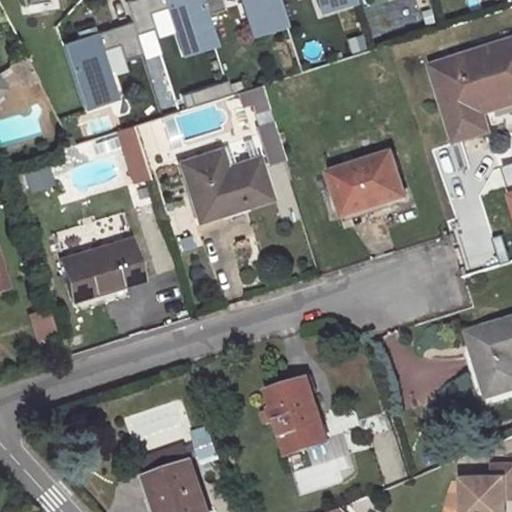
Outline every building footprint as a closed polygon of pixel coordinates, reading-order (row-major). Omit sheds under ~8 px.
[(129,0),(124,2),(131,21),(135,34),(154,28),(149,13),(167,7),(183,55),(214,44),(205,15),(199,0),(129,0)] [(199,0),(205,15),(223,9),(220,0),(240,0),(252,36),(284,25),(276,0),(199,0)] [(316,0),(320,13),(353,2),(352,0),(316,0)] [(131,21),(62,44),(83,109),(117,98),(101,50),(119,44),(124,59),(141,54),(135,34),(131,21)] [(511,41),(432,66),(456,141),(488,131),(483,113),(511,104),(511,41)] [(24,57),(9,65),(18,83),(25,85),(36,79),(24,57)] [(260,85),(239,92),(243,104),(252,101),(255,110),(267,106),(260,85)] [(133,127),(115,132),(129,183),(147,178),(133,127)] [(220,149),(180,162),(199,220),(269,198),(257,158),(226,167),(220,149)] [(392,153),(330,173),(344,216),(406,196),(392,153)] [(130,237),(59,258),(72,301),(143,280),(130,237)] [(47,308),(29,314),(37,338),(55,332),(47,308)] [(481,351),(474,353),(487,396),(511,387),(511,366),(511,363),(511,362),(511,319),(474,331),(481,351)] [(467,333),(474,353),(481,351),(474,331),(467,333)] [(288,385),(268,391),(273,408),(270,408),(274,421),(277,420),(288,454),(328,440),(310,381),(289,388),(288,385)] [(145,457),(151,475),(188,462),(182,444),(145,457)] [(151,475),(149,475),(156,495),(152,496),(157,511),(208,511),(191,461),(188,462),(151,475)] [(503,483),(504,503),(511,502),(511,467),(488,469),(489,484),(503,483)] [(504,511),(504,503),(503,483),(489,484),(461,485),(462,511),(504,511)]
